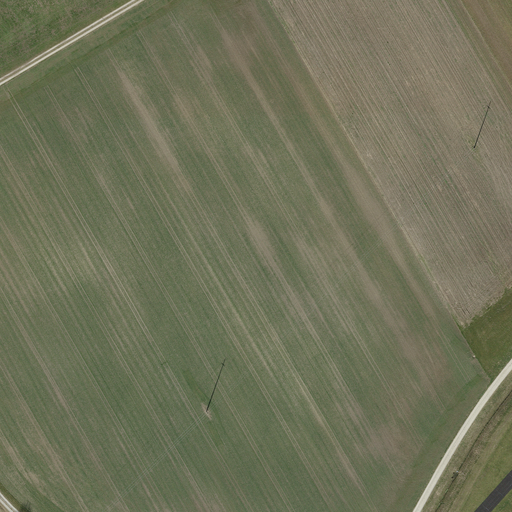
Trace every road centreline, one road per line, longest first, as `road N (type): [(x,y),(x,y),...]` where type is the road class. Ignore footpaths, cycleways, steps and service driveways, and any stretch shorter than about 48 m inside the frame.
road 1 (track): [(417,511),(511,364)]
road 2 (track): [(138,0),(0,82)]
